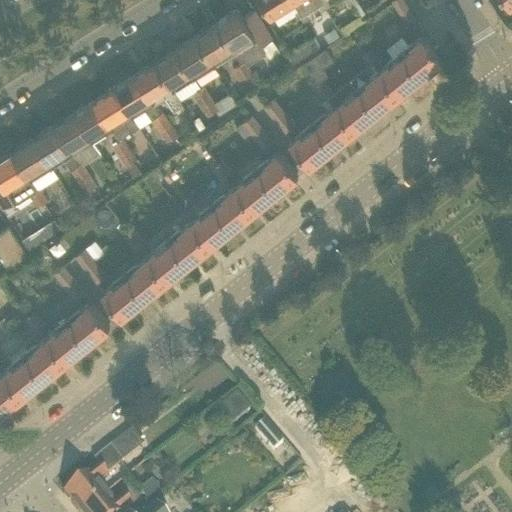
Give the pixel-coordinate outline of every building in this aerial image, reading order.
[(292,0),(262,0),(272,14),(293,1),(292,0)] [(292,0),(293,1),(294,0),(298,7),(294,10),(302,23),(310,18),(306,12),(319,4),(316,0),(292,0)] [(316,0),(319,4),(323,10),(332,5),(328,0),(316,0)] [(413,14),(403,0),(393,0),(405,19),(413,14)] [(359,2),(355,4),(362,14),(365,12),(359,2)] [(273,38),(266,26),(255,9),(243,17),(238,8),(217,21),(236,51),(242,61),(242,62),(246,59),(249,63),(267,51),(262,44),(273,38)] [(197,34),(216,64),(236,51),(217,21),(197,34)] [(340,36),(335,28),(324,35),(329,43),(340,36)] [(438,51),(424,33),(409,45),(428,68),(442,56),(442,55),(445,53),(441,49),(438,51)] [(195,77),(216,64),(197,34),(176,47),(195,77)] [(289,50),(295,61),(320,45),(314,35),(289,50)] [(413,80),(428,68),(409,45),(395,57),(413,80)] [(195,77),(176,47),(156,60),(175,90),(176,89),(195,77)] [(319,82),(330,96),(336,104),(357,130),(363,125),(360,122),(369,115),(343,83),(334,89),(324,78),(330,74),(325,66),(335,59),(327,47),(304,63),(319,82)] [(368,63),(358,71),(384,103),(392,96),(395,99),(401,95),(380,68),(373,60),(377,57),(371,49),(362,55),(368,63)] [(395,57),(380,68),(401,95),(407,90),(404,87),(413,80),(395,57)] [(253,71),(249,63),(246,59),(242,62),(242,61),(234,66),(242,78),(250,73),(253,71)] [(136,72),(155,103),(166,96),(175,109),(185,103),(176,89),(175,90),(156,60),(136,72)] [(257,69),(253,71),(250,73),(259,87),(266,82),(257,69)] [(358,71),(343,83),(369,115),(384,103),(358,71)] [(165,110),(163,111),(161,113),(155,103),(136,72),(115,85),(141,125),(153,118),(161,129),(172,122),(165,110)] [(319,82),(314,86),(324,99),(322,101),(323,101),(330,96),(319,82)] [(133,130),(141,125),(115,85),(95,98),(114,128),(125,121),(127,124),(129,123),(133,130)] [(201,104),(213,96),(205,85),(194,92),(201,104)] [(232,92),(217,102),(220,108),(223,112),(238,103),(232,92)] [(265,104),(275,118),(284,110),(279,103),(282,100),(277,94),(265,104)] [(213,96),(201,104),(209,115),(220,108),(213,96)] [(94,141),(94,140),(107,132),(120,155),(132,148),(125,136),(121,138),(114,128),(95,98),(75,111),(94,141)] [(336,104),(329,109),(321,115),(340,139),(349,131),(351,134),(357,130),(336,104)] [(286,131),(295,124),(284,110),(275,118),(286,131)] [(75,111),(54,123),(73,153),(79,163),(72,168),(79,180),(91,173),(85,164),(102,153),(94,140),(94,141),(75,111)] [(253,134),(254,135),(263,127),(253,114),(237,127),(247,139),(253,134)] [(206,125),(199,115),(194,119),(200,128),(206,125)] [(321,115),(307,127),(325,150),(340,139),(321,115)] [(179,133),(172,122),(161,129),(168,141),(179,133)] [(34,136),(53,166),(73,153),(54,123),(34,136)] [(254,135),(265,148),(274,140),(263,127),(254,135)] [(292,139),(310,162),(313,160),(315,163),(320,160),(317,157),(325,150),(307,127),(292,139)] [(14,149),(32,179),(53,166),(34,136),(14,149)] [(132,148),(120,155),(127,166),(139,159),(132,148)] [(31,194),(39,189),(32,179),(14,149),(0,157),(0,201),(3,207),(4,207),(9,214),(19,206),(17,202),(31,194)] [(296,174),(298,172),(279,149),(265,161),(283,184),(291,177),(294,181),(298,177),(296,174)] [(214,167),(219,174),(229,165),(224,159),(214,167)] [(283,184),(265,161),(250,172),(269,195),(283,184)] [(229,165),(219,174),(225,180),(235,172),(229,165)] [(269,195),(250,172),(235,184),(257,210),(262,206),(260,203),(269,195)] [(98,185),(91,173),(79,180),(86,192),(98,185)] [(257,210),(235,184),(221,196),(239,219),(248,212),(250,215),(257,210)] [(42,187),(39,189),(31,194),(38,206),(49,199),(42,187)] [(221,196),(219,198),(212,189),(200,199),(225,231),(239,219),(221,196)] [(186,210),(192,219),(213,245),(218,241),(216,238),(225,231),(200,199),(186,210)] [(213,245),(192,219),(177,231),(195,254),(204,247),(207,250),(213,245)] [(9,224),(0,230),(0,245),(16,235),(9,224)] [(132,244),(142,235),(136,228),(126,236),(132,244)] [(195,254),(177,231),(162,243),(181,266),(195,254)] [(16,235),(0,245),(0,252),(4,258),(23,246),(16,235)] [(148,242),(142,235),(132,244),(138,251),(148,242)] [(181,266),(162,243),(148,254),(169,281),(175,276),(172,273),(181,266)] [(23,246),(4,258),(11,269),(30,257),(23,246)] [(87,268),(96,261),(86,247),(77,254),(87,268)] [(169,281),(148,254),(133,266),(152,289),(161,282),(163,285),(169,281)] [(98,282),(107,275),(96,261),(87,268),(98,282)] [(66,285),(75,278),(64,264),(55,272),(66,285)] [(152,289),(133,266),(118,278),(137,301),(152,289)] [(77,299),(86,291),(75,278),(66,285),(77,299)] [(104,290),(122,313),(125,311),(127,314),(132,311),(129,307),(137,301),(118,278),(104,290)] [(108,325),(110,323),(91,300),(77,311),(95,334),(103,328),(106,331),(110,328),(108,325)] [(26,317),(31,324),(41,316),(36,309),(26,317)] [(77,311),(62,323),(80,346),(95,334),(77,311)] [(41,316),(31,324),(37,331),(47,323),(41,316)] [(62,323),(47,335),(68,361),(74,357),(72,353),(80,346),(62,323)] [(47,335),(33,347),(51,370),(60,363),(62,366),(68,361),(47,335)] [(33,347),(18,358),(36,382),(51,370),(33,347)] [(18,358),(3,370),(24,396),(30,392),(28,388),(36,382),(18,358)] [(24,396),(3,370),(0,372),(0,396),(7,405),(16,398),(19,401),(24,396)] [(236,394),(217,409),(231,426),(250,411),(236,394)] [(283,443),(264,421),(254,429),(273,451),(283,443)] [(98,466),(63,494),(77,511),(82,511),(103,495),(95,484),(144,445),(132,430),(93,460),(98,466)] [(140,490),(148,501),(160,491),(152,481),(140,490)] [(82,511),(123,511),(131,505),(124,496),(112,505),(103,495),(82,511)]
